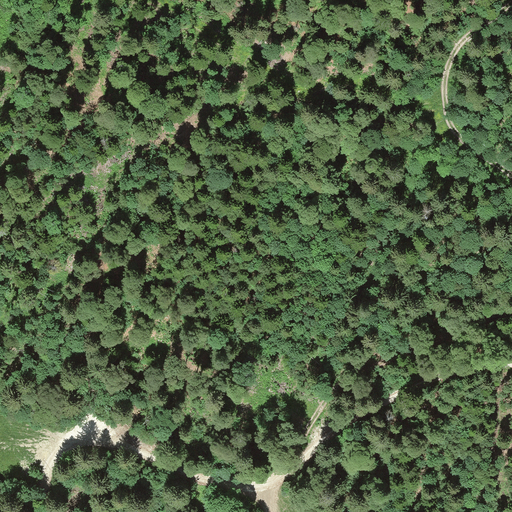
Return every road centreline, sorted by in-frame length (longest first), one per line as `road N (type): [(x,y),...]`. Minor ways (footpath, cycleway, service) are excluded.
road 1 (track): [(44,511),(52,454),(78,439),(111,439),(199,479),(262,488),(361,410),(431,377),(511,364)]
road 2 (track): [(511,309),(352,374),(325,400),(286,475)]
road 3 (track): [(502,0),(459,34),(442,90),(444,110),(467,146),(511,165)]
